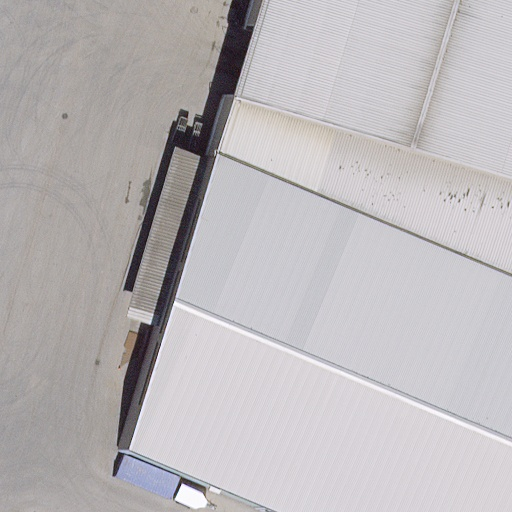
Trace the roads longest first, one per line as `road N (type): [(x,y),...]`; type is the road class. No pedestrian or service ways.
road 1 (unknown): [(0,448),(164,0)]
road 2 (unknown): [(231,0),(511,137)]
